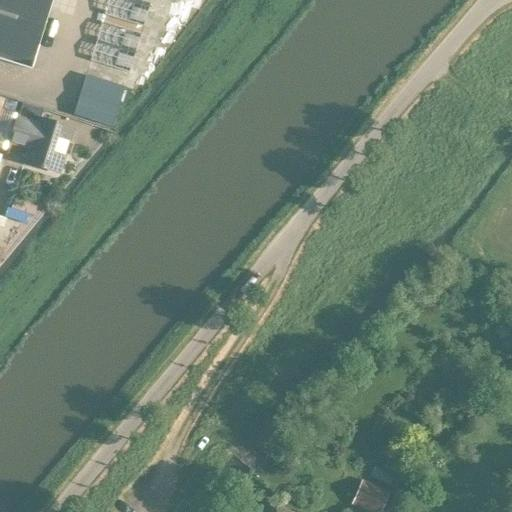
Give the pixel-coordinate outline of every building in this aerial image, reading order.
[(0,0),(0,60),(31,70),(52,0),(0,0)] [(74,111),(73,114),(112,126),(113,122),(124,87),(85,75),(74,111)] [(12,117),(16,100),(0,95),(0,115),(0,114),(12,117)] [(59,174),(64,156),(68,157),(72,145),(68,144),(72,130),(40,119),(42,110),(21,104),(17,118),(10,142),(28,148),(24,163),(59,174)] [(361,480),(350,505),(366,511),(380,511),(389,493),(361,480)]
